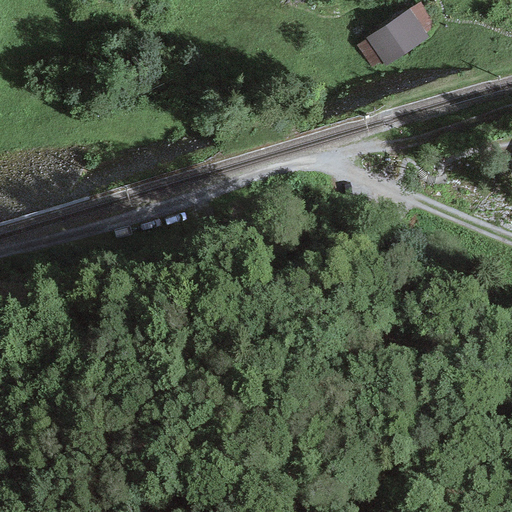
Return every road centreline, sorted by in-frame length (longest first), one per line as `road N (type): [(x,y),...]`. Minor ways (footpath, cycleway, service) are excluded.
road 1 (track): [(0,252),(317,157)]
road 2 (track): [(317,157),(511,238)]
road 3 (track): [(317,157),(424,140),(511,109)]
